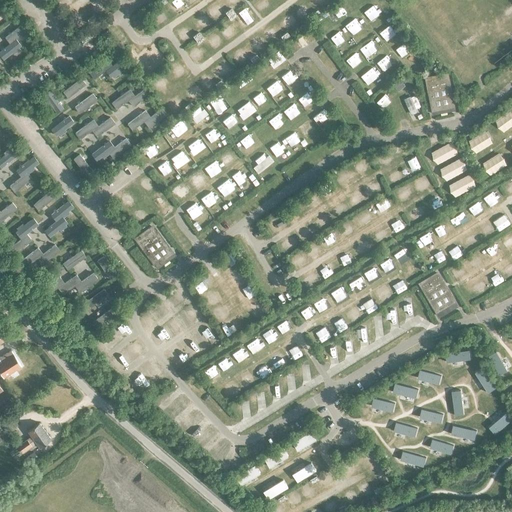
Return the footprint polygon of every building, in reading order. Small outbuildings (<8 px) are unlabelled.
[(237,15),(231,8),(225,12),(231,20),(237,15)] [(317,9),(311,14),(314,18),(320,13),(317,9)] [(94,15),(87,19),(90,23),(96,19),(94,15)] [(23,23),(4,37),(9,43),(16,38),(28,29),(23,23)] [(193,36),(199,43),(205,39),(199,31),(193,36)] [(287,32),(281,36),(283,40),(290,35),(287,32)] [(9,43),(0,50),(0,55),(3,59),(21,45),(16,38),(9,43)] [(256,54),(250,58),(253,62),(259,58),(256,54)] [(123,56),(112,65),(105,70),(111,77),(129,63),(123,56)] [(94,79),(105,70),(112,65),(107,58),(89,72),(94,79)] [(163,73),(170,69),(167,65),(161,69),(163,73)] [(434,111),(453,107),(447,74),(427,78),(434,111)] [(68,98),(86,84),(81,77),(63,91),(68,98)] [(221,79),(215,84),(218,88),(224,83),(221,79)] [(133,106),(152,93),(147,86),(135,95),(128,100),(133,106)] [(135,95),(130,88),(111,102),(116,109),(128,100),(135,95)] [(57,113),(64,108),(50,89),(43,94),(57,113)] [(93,93),(74,106),(79,113),(98,99),(93,93)] [(191,102),(185,106),(188,110),(194,106),(191,102)] [(144,121),(149,128),(167,114),(162,107),(150,116),(144,121)] [(132,130),(144,121),(150,116),(146,110),(127,124),(132,130)] [(74,122),(69,115),(51,129),(56,136),(74,122)] [(98,125),(92,130),(97,137),(115,123),(111,116),(98,125)] [(80,139),(92,130),(98,125),(93,119),(75,132),(80,139)] [(126,138),(114,147),(108,152),(113,158),(131,144),(126,138)] [(96,161),(108,152),(114,147),(109,140),(91,154),(96,161)] [(0,166),(1,168),(19,154),(14,147),(0,157),(0,166)] [(94,172),(80,154),(73,159),(87,177),(94,172)] [(21,176),(27,171),(39,162),(34,155),(15,169),(21,176)] [(9,186),(14,192),(32,178),(27,171),(21,176),(9,186)] [(33,204),(38,210),(56,196),(51,190),(33,204)] [(62,216),(74,207),(68,200),(50,214),(56,221),(62,216)] [(12,202),(0,211),(0,221),(17,208),(12,202)] [(56,221),(44,230),(50,237),(68,222),(62,216),(56,221)] [(33,217),(15,231),(20,238),(27,233),(39,224),(33,217)] [(156,265),(172,253),(152,226),(136,238),(156,265)] [(27,233),(20,238),(9,247),(14,254),(32,240),(27,233)] [(55,244),(43,253),(37,258),(42,264),(60,250),(55,244)] [(38,247),(20,261),(25,268),(37,258),(43,253),(38,247)] [(86,256),(81,250),(63,263),(67,270),(86,256)] [(97,260),(110,279),(117,274),(103,256),(97,260)] [(94,272),(81,281),(75,285),(79,292),(98,279),(94,272)] [(440,316),(458,306),(455,302),(438,273),(421,283),(438,312),(440,316)] [(63,294),(75,285),(81,281),(76,274),(64,283),(58,287),(63,294)] [(46,296),(58,287),(64,283),(60,276),(41,289),(46,296)] [(85,301),(90,308),(108,294),(104,288),(85,301)] [(116,314),(111,307),(92,321),(97,327),(116,314)] [(66,315),(80,334),(86,329),(73,310),(66,315)] [(21,365),(11,350),(0,356),(0,370),(4,376),(21,365)] [(16,447),(20,453),(34,443),(38,448),(51,439),(39,422),(26,431),(30,436),(16,447)] [(27,465),(37,457),(33,452),(23,459),(27,465)]
